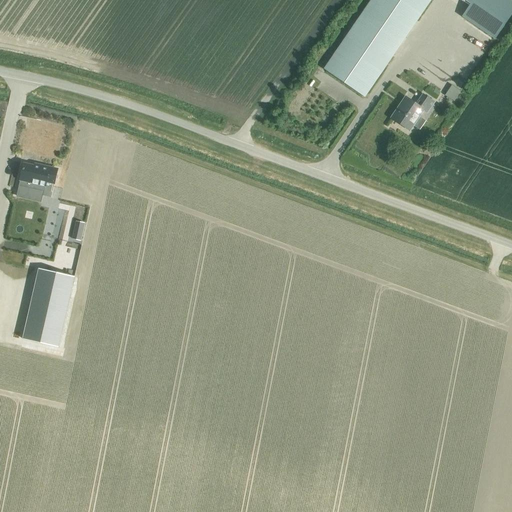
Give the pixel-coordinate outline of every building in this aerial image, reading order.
[(372,0),(325,69),(365,97),(431,0),(372,0)] [(462,17),(495,40),(511,15),(511,2),(508,0),(462,0),(470,5),(462,17)] [(451,87),(445,97),(453,103),(460,92),(451,87)] [(391,119),(409,131),(424,111),(427,113),(434,103),(423,95),(416,105),(406,98),(391,119)] [(20,181),(45,187),(46,183),(54,184),(57,170),(39,166),(39,168),(24,164),(20,181)] [(72,240),(81,242),(85,224),(76,222),(72,240)] [(22,263),(20,277),(26,278),(24,291),(30,291),(34,264),(22,263)] [(37,269),(21,339),(58,348),(74,278),(37,269)]
